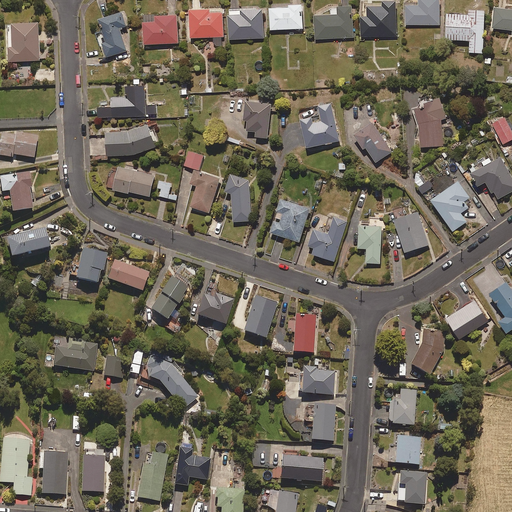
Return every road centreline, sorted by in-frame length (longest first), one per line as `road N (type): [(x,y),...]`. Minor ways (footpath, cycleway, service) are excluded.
road 1 (residential): [(67,0),(75,175),(88,205),(118,223),(367,301)]
road 2 (residential): [(367,301),(349,511)]
road 3 (residential): [(367,301),(428,284),(511,226)]
